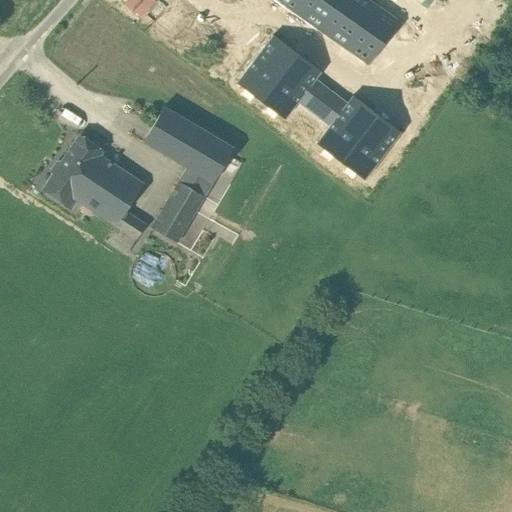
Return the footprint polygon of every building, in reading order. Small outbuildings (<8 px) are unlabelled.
[(275,0),(367,65),(398,20),(369,0),(275,0)] [(273,34),(237,83),(285,119),(286,118),(302,98),(322,71),(273,34)] [(352,139),(303,99),(302,98),(286,118),(337,157),(352,139)] [(337,157),(336,159),(363,179),(409,121),(382,100),(352,139),(337,157)] [(231,142),(161,102),(140,138),(185,164),(210,178),(226,152),(231,142)] [(105,154),(80,137),(49,183),(101,218),(128,177),(102,159),(105,154)] [(210,178),(185,164),(176,178),(202,193),(210,178)] [(128,177),(101,218),(111,225),(121,210),(139,184),(128,177)] [(202,193),(176,178),(150,225),(175,240),(202,193)] [(143,224),(121,210),(111,225),(103,236),(125,251),(143,224)]
